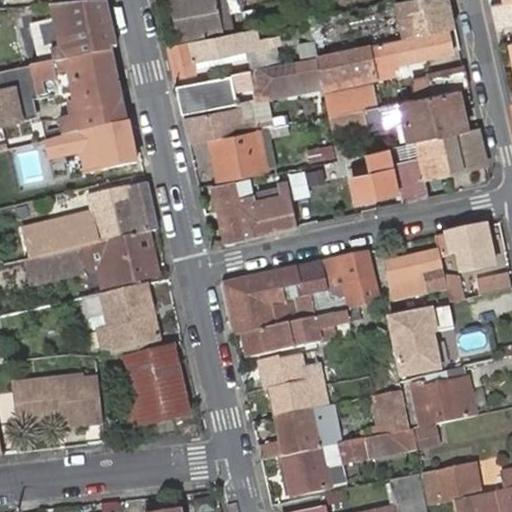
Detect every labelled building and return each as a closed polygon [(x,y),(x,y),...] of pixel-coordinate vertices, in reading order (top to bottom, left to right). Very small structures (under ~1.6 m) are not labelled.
[(172,0),(180,38),(224,31),(216,0),(172,0)] [(456,27),(449,0),(395,0),(405,38),(447,29),(456,27)] [(511,0),(505,0),(506,5),(502,6),(510,44),(511,43),(511,0)] [(118,48),(107,3),(61,4),(66,24),(59,25),(42,30),(47,49),(56,48),(59,60),(113,48),(118,48)] [(61,4),(54,5),(59,25),(66,24),(61,4)] [(452,50),(447,29),(405,38),(401,39),(380,43),(317,56),(322,79),(324,86),(330,115),(378,105),(373,83),(332,91),(331,85),(398,72),(396,61),(452,50)] [(252,71),(271,67),(268,44),(278,42),(277,36),(258,40),(255,30),(167,47),(174,76),(197,72),(195,61),(248,51),(252,71)] [(39,65),(33,67),(40,100),(78,91),(80,99),(70,102),(75,122),(63,124),(64,127),(49,131),(51,140),(65,136),(79,133),(129,122),(113,48),(59,60),(46,63),(39,65)] [(37,57),(39,65),(46,63),(45,55),(37,57)] [(322,79),(317,56),(271,67),(252,71),(255,86),(257,85),(267,84),(268,89),(322,79)] [(0,73),(0,126),(33,119),(29,102),(40,100),(33,67),(0,73)] [(469,85),(466,68),(427,76),(428,80),(416,83),(418,92),(430,89),(431,92),(469,85)] [(252,71),(238,75),(240,89),(255,86),(252,71)] [(177,86),(183,113),(240,103),(235,76),(177,86)] [(324,86),(322,79),(268,89),(267,84),(257,85),(260,100),(324,86)] [(431,95),(378,105),(330,115),(334,135),(406,122),(410,143),(417,142),(467,129),(458,89),(431,95)] [(247,130),(258,128),(252,101),(242,103),(243,109),(247,130)] [(184,118),(189,141),(211,137),(247,130),(243,109),(184,118)] [(138,164),(129,122),(79,133),(81,139),(89,137),(95,165),(89,167),(91,173),(138,164)] [(259,128),(267,169),(279,167),(271,126),(259,128)] [(428,177),(487,164),(479,127),(467,129),(417,142),(420,158),(397,163),(406,202),(431,197),(428,177)] [(247,130),(211,137),(219,179),(267,169),(259,128),(258,128),(247,130)] [(86,167),(89,167),(95,165),(89,137),(81,139),(86,167)] [(398,190),(388,149),(367,153),(369,164),(350,169),(357,199),(398,190)] [(314,168),(293,172),(298,198),(318,194),(314,168)] [(241,184),(214,189),(226,242),(264,233),(279,230),(297,226),(290,181),(279,183),(280,190),(282,199),(265,203),(256,205),(255,199),(249,200),(247,188),(243,189),(241,184)] [(148,182),(90,195),(93,210),(25,227),(32,255),(115,239),(150,232),(158,230),(148,182)] [(280,190),(259,195),(260,203),(265,203),(282,199),(280,190)] [(494,266),(486,226),(435,236),(439,251),(440,255),(458,251),(463,272),(494,266)] [(87,245),(24,258),(29,285),(55,279),(93,270),(155,256),(150,232),(115,239),(87,245)] [(381,302),(369,251),(328,260),(332,277),(336,276),(343,274),(349,301),(343,303),(332,305),(323,261),(303,266),(223,284),(235,337),(247,335),(317,319),(351,311),(350,309),(381,302)] [(439,251),(389,262),(394,286),(414,283),(414,290),(430,287),(431,292),(447,288),(446,282),(440,255),(439,251)] [(158,273),(155,256),(93,270),(55,279),(59,295),(93,288),(92,281),(110,277),(112,285),(158,273)] [(343,274),(336,276),(339,288),(343,303),(349,301),(343,274)] [(483,296),(509,290),(506,274),(479,280),(483,296)] [(446,282),(447,288),(451,303),(463,300),(459,280),(446,282)] [(150,283),(83,298),(86,317),(88,317),(91,330),(96,329),(100,347),(93,349),(94,353),(116,355),(162,349),(150,283)] [(392,321),(405,380),(445,370),(437,334),(452,330),(447,309),(392,321)] [(321,336),(317,319),(247,335),(252,357),(294,348),(293,342),(321,336)] [(321,328),(323,339),(348,335),(346,324),(321,328)] [(162,349),(116,355),(129,427),(189,414),(175,346),(162,349)] [(319,352),(294,358),(297,371),(322,366),(319,352)] [(275,417),(317,408),(314,393),(327,389),(322,366),(297,371),(294,358),(281,361),(280,359),(261,363),(267,391),(270,390),(275,417)] [(401,382),(397,362),(379,366),(386,393),(399,390),(402,389),(401,382)] [(402,389),(403,394),(463,381),(460,368),(401,382),(402,389)] [(84,372),(12,380),(17,423),(34,421),(41,420),(59,418),(60,425),(99,421),(95,374),(84,375),(84,372)] [(403,394),(411,429),(416,428),(471,417),(463,381),(403,394)] [(314,393),(317,408),(330,406),(327,389),(314,393)] [(403,431),(407,430),(399,390),(386,393),(373,396),(375,405),(382,404),(386,423),(372,427),(374,437),(403,431)] [(259,446),(263,462),(283,457),(324,448),(340,445),(334,415),(332,406),(330,406),(317,408),(275,417),(281,441),(259,446)] [(436,425),(416,428),(420,449),(440,444),(436,425)] [(324,448),(284,457),(292,496),(348,484),(345,462),(407,449),(403,431),(374,437),(340,445),(324,448)] [(437,473),(436,469),(424,472),(430,507),(441,505),(441,502),(480,494),(473,465),(437,473)] [(511,474),(502,477),(505,491),(511,489),(511,474)] [(425,511),(418,475),(391,480),(396,508),(376,511),(326,511),(326,509),(313,511),(425,511)] [(511,511),(511,489),(505,491),(472,499),(475,511),(511,511)]
